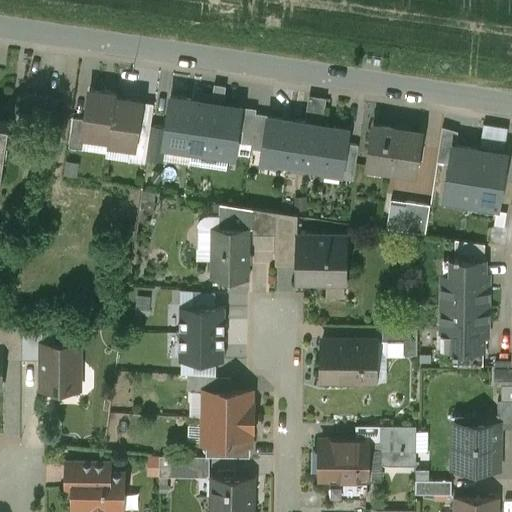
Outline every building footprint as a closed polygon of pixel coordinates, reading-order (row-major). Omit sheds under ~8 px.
[(116,93),(89,89),(85,118),(82,134),(85,135),(108,138),(109,138),(115,97),(116,97),(116,93)] [(58,99),(25,93),(20,114),(53,121),(58,99)] [(198,99),(170,95),(163,143),(189,147),(189,149),(190,149),(198,99)] [(116,97),(115,97),(109,138),(108,138),(108,142),(135,146),(141,100),(116,97)] [(238,112),(204,106),(205,100),(198,99),(190,149),(234,156),(241,106),(239,106),(238,112)] [(321,124),(267,116),(264,137),(262,150),(260,160),(277,163),(278,160),(315,166),(321,124)] [(85,118),(73,117),(68,146),(83,148),(85,135),(82,134),(85,118)] [(0,181),(9,121),(0,119),(0,181)] [(373,123),(366,164),(415,172),(421,131),(373,123)] [(348,128),(321,124),(315,166),(325,167),(325,170),(341,172),(346,142),(348,128)] [(264,137),(252,135),(250,148),(262,150),(264,137)] [(358,144),(346,142),(341,172),(341,177),(353,179),(358,144)] [(452,145),(444,198),(499,207),(507,154),(452,145)] [(429,204),(404,200),(399,229),(425,233),(429,204)] [(276,210),(253,206),(253,232),(275,232),(276,210)] [(297,213),(276,210),(275,232),(275,263),(297,263),(297,280),(345,281),(345,234),(297,233),(297,213)] [(249,225),(212,225),(211,276),(248,277),(249,225)] [(484,243),(455,238),(454,255),(458,255),(458,259),(484,259),(484,243)] [(484,259),(458,259),(458,255),(454,255),(454,259),(446,259),(446,276),(442,276),(441,330),(445,330),(445,348),(453,348),(453,352),(457,352),(457,348),(483,348),(483,334),(487,334),(488,274),(484,274),(484,259)] [(180,288),(180,304),(195,305),(195,302),(212,302),(212,305),(216,305),(216,290),(180,288)] [(180,304),(180,331),(225,332),(225,305),(216,305),(212,305),(212,302),(195,302),(195,305),(180,304)] [(22,326),(0,325),(0,344),(2,345),(2,355),(21,355),(22,326)] [(417,325),(383,325),(382,340),(417,341),(417,325)] [(182,358),(194,359),(194,362),(211,362),(211,359),(216,359),(224,359),(225,332),(180,331),(180,358),(182,358)] [(345,340),(345,338),(321,338),(321,377),(358,377),(358,379),(375,379),(376,340),(345,340)] [(79,341),(41,341),(41,387),(79,387),(79,341)] [(483,348),(457,348),(457,352),(453,352),(453,364),(483,364),(483,348)] [(194,359),(182,358),(181,373),(196,373),(214,375),(216,375),(216,359),(211,359),(211,362),(194,362),(194,359)] [(214,375),(196,373),(195,389),(205,390),(205,389),(214,389),(214,375)] [(214,389),(205,389),(205,390),(205,415),(254,416),(253,415),(254,403),(251,403),(251,390),(214,389)] [(511,397),(497,398),(497,420),(499,420),(499,426),(511,426),(511,397)] [(254,416),(205,415),(204,441),(250,442),(250,429),(253,429),(253,417),(254,416)] [(497,420),(455,420),(454,466),(499,466),(499,426),(499,420),(497,420)] [(416,424),(380,423),(380,450),(416,450),(416,424)] [(367,438),(321,437),(320,477),(335,477),(367,477),(367,438)] [(171,455),(159,454),(159,474),(170,475),(171,455)] [(209,455),(171,455),(170,475),(209,475),(209,455)] [(109,461),(66,460),(66,486),(73,486),(73,506),(93,507),(93,505),(103,505),(103,510),(123,510),(123,471),(109,471),(109,461)] [(251,511),(252,476),(213,475),(212,511),(251,511)] [(367,477),(335,477),(335,493),(367,493),(367,477)] [(451,478),(415,478),(415,492),(451,492),(451,478)] [(497,511),(497,497),(456,496),(455,511),(497,511)]
